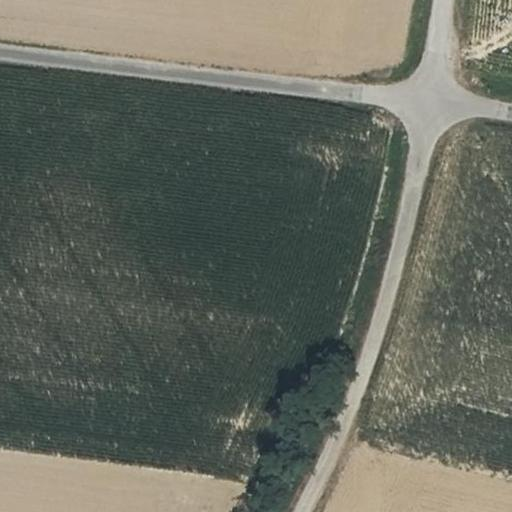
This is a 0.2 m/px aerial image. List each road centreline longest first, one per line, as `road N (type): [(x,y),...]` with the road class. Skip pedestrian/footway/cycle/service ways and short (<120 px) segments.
road 1 (unclassified): [(303,511),(367,385),(425,92)]
road 2 (unclassified): [(0,49),(425,92)]
